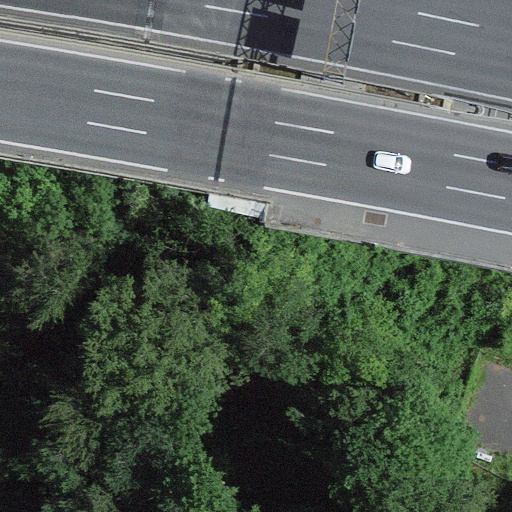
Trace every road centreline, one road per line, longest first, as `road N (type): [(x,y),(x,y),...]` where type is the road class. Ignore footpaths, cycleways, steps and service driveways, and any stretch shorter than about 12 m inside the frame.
road 1 (motorway): [(0,91),(511,183)]
road 2 (motorway): [(511,49),(258,0)]
